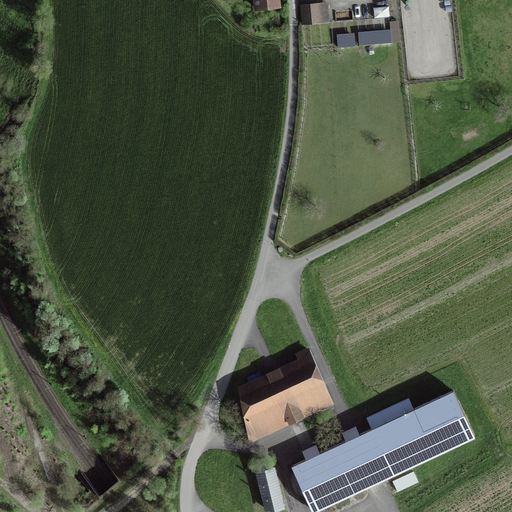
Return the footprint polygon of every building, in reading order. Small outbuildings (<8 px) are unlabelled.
[(255,0),(256,9),(278,6),(276,0),(255,0)] [(327,12),(326,3),(302,6),(303,25),(328,22),(327,12)] [(297,355),(300,363),(234,391),(253,438),(321,410),(324,419),(336,414),(310,351),(308,352),(308,350),(297,355)] [(366,416),(371,427),(360,432),(356,424),(342,430),(346,438),(320,450),(316,442),(302,449),(306,456),(291,463),(313,510),(475,435),(453,388),(412,407),(408,397),(366,416)] [(281,506),(272,469),(257,473),(266,510),(281,506)] [(417,482),(413,472),(392,481),(397,492),(417,482)]
